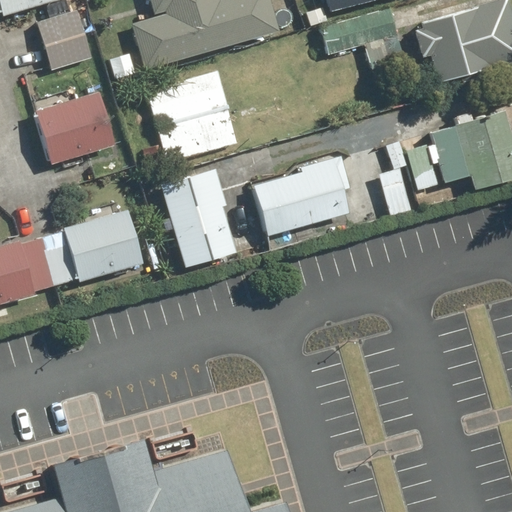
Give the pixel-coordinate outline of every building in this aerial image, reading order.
[(0,0),(0,14),(45,0),(0,0)] [(146,0),(151,15),(129,21),(142,70),(276,33),(267,0),(146,0)] [(320,0),(324,12),(374,0),(320,0)] [(420,28),(413,30),(420,60),(427,58),(434,85),(511,65),(511,23),(506,0),(499,0),(418,20),(420,28)] [(315,25),(324,57),(375,43),(382,70),(406,63),(390,5),(315,25)] [(73,8),(32,20),(48,71),(88,59),(73,8)] [(129,53),(107,59),(112,77),(134,72),(129,53)] [(216,69),(145,86),(163,163),(234,147),(216,69)] [(97,91),(32,108),(47,165),(112,148),(97,91)] [(463,176),(468,193),(511,180),(511,129),(508,131),(502,109),(426,131),(441,182),(463,176)] [(347,192),(337,156),(297,167),(299,171),(249,185),(267,252),(306,242),(302,228),(347,216),(341,194),(347,192)] [(213,168),(156,183),(178,269),(235,254),(213,168)] [(396,169),(375,175),(387,217),(409,210),(396,169)] [(126,210),(0,242),(0,301),(140,267),(126,210)] [(242,511),(226,453),(150,474),(141,441),(50,466),(59,499),(7,511),(280,511),(277,502),(242,511)]
